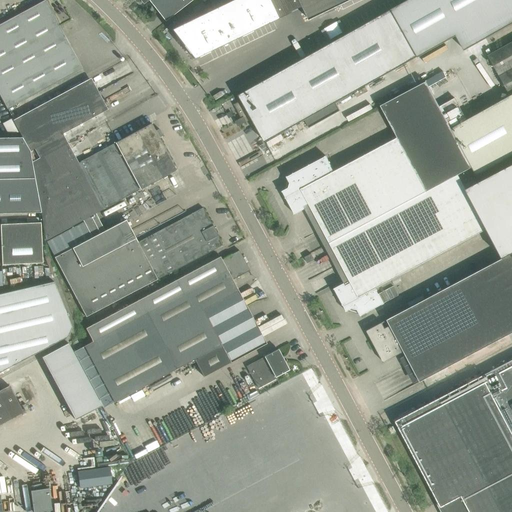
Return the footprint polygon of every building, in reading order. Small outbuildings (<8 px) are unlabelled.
[(0,24),(0,96),(7,109),(82,68),(45,0),(0,24)] [(178,12),(181,9),(192,0),(148,0),(159,13),(172,4),(178,12)] [(279,18),(270,0),(232,0),(172,29),(194,58),(279,18)] [(299,0),(309,20),(351,0),(299,0)] [(511,0),(408,0),(392,10),(418,57),(457,36),(465,50),(511,24),(511,0)] [(352,109),(396,84),(384,62),(393,57),(376,26),(234,105),(254,140),(263,135),(272,153),(343,114),(341,110),(350,105),(352,109)] [(501,97),(511,90),(511,42),(488,55),(507,90),(500,94),(501,97)] [(494,70),(490,73),(496,84),(500,81),(494,70)] [(88,79),(13,120),(20,133),(22,137),(30,151),(34,148),(63,133),(63,134),(102,112),(107,109),(104,103),(101,104),(88,79)] [(472,168),(440,107),(426,82),(411,90),(381,106),(398,138),(334,172),(326,156),(293,174),(288,177),(288,176),(287,177),(290,183),(289,188),(282,191),(283,192),(295,213),(294,213),(295,214),(305,209),(304,207),(309,204),(326,236),(322,238),(326,245),(467,171),(467,170),(472,168)] [(511,90),(501,97),(502,99),(466,119),(455,98),(440,107),(472,168),(476,176),(511,156),(511,90)] [(86,229),(99,222),(95,213),(176,170),(151,123),(78,163),(63,134),(63,133),(34,148),(30,151),(29,151),(34,178),(41,212),(46,240),(47,242),(82,223),(86,229)] [(29,151),(30,151),(22,137),(0,137),(0,178),(34,178),(29,151)] [(511,165),(475,185),(466,190),(487,229),(502,259),(511,253),(511,165)] [(376,289),(487,229),(466,190),(475,185),(467,171),(326,245),(329,253),(334,250),(351,282),(346,285),(345,283),(334,288),(335,289),(347,311),(346,311),(346,312),(353,308),(358,310),(361,316),(362,316),(362,315),(394,298),(389,289),(379,294),(376,289)] [(0,213),(41,212),(34,178),(0,178),(0,213)] [(86,318),(214,250),(223,245),(218,236),(218,235),(213,225),(212,226),(203,207),(191,213),(192,214),(156,233),(138,242),(125,220),(104,231),(99,222),(86,229),(90,237),(68,248),(69,248),(54,256),(54,258),(86,318)] [(0,224),(2,265),(43,263),(41,222),(0,224)] [(250,270),(239,250),(222,259),(220,256),(86,328),(92,341),(84,346),(114,402),(194,359),(203,377),(266,343),(232,280),(250,270)] [(511,332),(511,253),(502,259),(410,308),(367,331),(372,340),(373,340),(377,346),(375,347),(384,362),(404,351),(420,381),(459,361),(511,332)] [(305,257),(308,263),(314,260),(311,254),(305,257)] [(0,372),(67,336),(72,327),(54,282),(0,294),(0,372)] [(75,344),(47,355),(72,421),(100,410),(75,344)] [(275,377),(280,374),(289,370),(278,349),(245,367),(257,390),(276,380),(275,377)] [(511,359),(484,375),(510,425),(511,423),(511,359)] [(511,511),(511,431),(482,376),(396,421),(441,507),(446,505),(448,509),(455,505),(458,511),(511,511)] [(9,385),(0,390),(0,424),(24,412),(9,385)] [(109,468),(78,472),(80,488),(112,483),(109,468)] [(0,493),(21,491),(20,484),(0,487),(0,493)] [(49,488),(31,491),(33,511),(36,511),(52,510),(49,488)]
